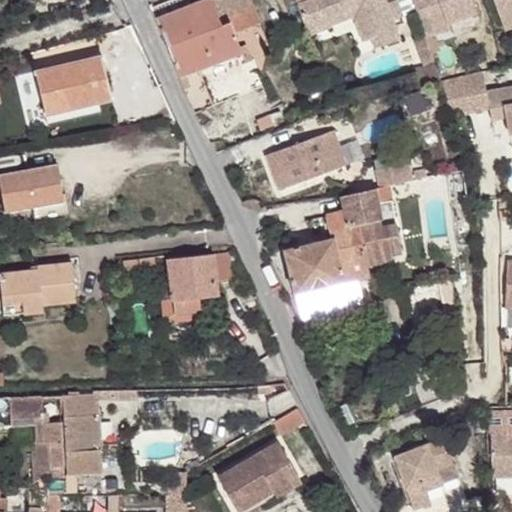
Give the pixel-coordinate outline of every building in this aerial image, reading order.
[(249,0),(207,0),(157,20),(183,88),(190,86),(185,74),(242,52),(240,47),(234,34),(259,24),(249,0)] [(309,0),(297,5),(308,34),(331,26),(328,18),(344,12),(354,17),(362,40),(370,38),(378,35),(382,45),(400,39),(393,20),(402,17),(396,0),(309,0)] [(412,0),(426,38),(449,29),(447,23),(476,12),(471,0),(412,0)] [(511,0),(492,0),(504,29),(511,26),(511,0)] [(344,12),(328,18),(331,26),(354,17),(344,12)] [(378,35),(370,38),(374,48),(382,45),(378,35)] [(423,37),(415,40),(424,63),(432,60),(423,37)] [(246,44),(240,47),(242,52),(246,62),(252,60),(246,44)] [(102,55),(35,71),(46,115),(113,99),(102,55)] [(434,64),(422,67),(425,79),(438,76),(434,64)] [(256,70),(247,74),(253,89),(262,86),(256,70)] [(451,116),(489,109),(486,91),(482,71),(444,80),(451,116)] [(511,85),(486,91),(489,109),(504,107),(506,118),(509,134),(511,133),(511,85)] [(114,105),(113,99),(46,115),(48,125),(102,112),(101,109),(114,105)] [(504,107),(489,109),(491,120),(506,118),(504,107)] [(280,111),(257,119),(260,128),(283,120),(280,111)] [(333,130),(266,155),(279,190),(345,165),(333,130)] [(64,201),(57,164),(0,174),(0,205),(4,205),(5,211),(33,206),(64,201)] [(376,170),(379,188),(389,186),(407,182),(403,164),(376,170)] [(413,173),(415,180),(427,178),(425,170),(413,173)] [(379,188),(341,196),(345,211),(346,211),(350,226),(358,224),(366,263),(388,259),(387,255),(401,253),(389,186),(379,188)] [(33,206),(35,220),(69,213),(67,201),(64,201),(33,206)] [(345,211),(326,215),(332,239),(284,250),(295,293),(356,279),(369,276),(366,263),(358,224),(350,226),(346,211),(345,211)] [(171,294),(172,300),(199,297),(217,296),(216,281),(232,279),(229,252),(168,259),(170,282),(163,282),(163,286),(160,286),(161,295),(171,294)] [(156,269),(154,256),(123,260),(123,266),(124,272),(156,269)] [(0,274),(4,302),(22,300),(24,313),(44,311),(44,304),(76,301),(72,262),(37,266),(38,270),(0,274)] [(356,279),(295,293),(301,318),(361,304),(356,279)] [(451,279),(441,281),(450,327),(457,326),(451,279)] [(199,297),(172,300),(174,313),(175,313),(175,316),(199,314),(199,311),(200,311),(199,297)] [(93,391),(94,394),(94,401),(117,401),(116,391),(93,391)] [(136,391),(116,391),(117,401),(137,400),(136,391)] [(64,417),(68,474),(102,473),(99,415),(94,416),(94,401),(94,394),(63,395),(63,417),(64,417)] [(63,395),(0,396),(0,425),(35,424),(35,443),(36,459),(63,459),(61,422),(63,422),(63,417),(63,395)] [(297,408),(273,422),(281,434),(304,420),(297,408)] [(511,433),(490,434),(491,477),(511,476),(511,433)] [(412,450),(394,457),(413,509),(430,503),(425,489),(423,483),(440,477),(437,469),(452,463),(443,438),(426,445),(428,452),(415,457),(412,450)] [(218,477),(237,511),(273,490),(271,486),(296,472),(278,442),(218,477)] [(30,443),(31,486),(36,483),(56,469),(63,468),(63,459),(36,459),(35,443),(30,443)] [(426,445),(412,450),(415,457),(428,452),(426,445)] [(457,477),(452,463),(437,469),(440,477),(423,483),(425,489),(457,477)] [(301,482),(296,472),(271,486),(273,490),(276,496),(301,482)] [(59,511),(60,494),(49,494),(48,511),(59,511)] [(118,494),(118,508),(167,507),(167,495),(118,494)] [(167,507),(167,511),(186,511),(187,495),(167,495),(167,507)]
